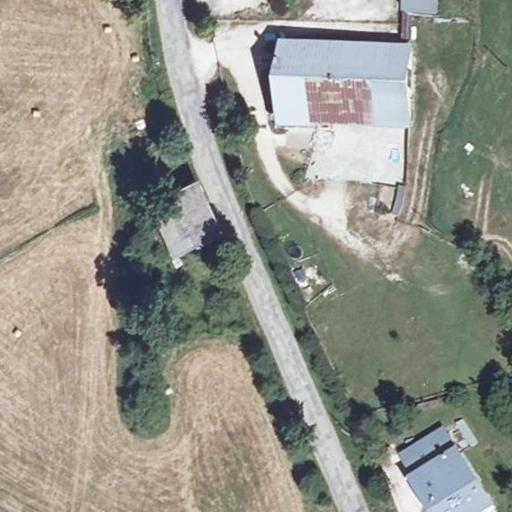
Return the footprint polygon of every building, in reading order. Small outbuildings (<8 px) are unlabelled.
[(439,0),(409,0),(409,14),(439,14),(439,0)] [(411,128),(413,50),(406,50),(287,47),(285,125),(411,128)] [(215,231),(193,180),(152,203),(173,253),(215,231)] [(309,301),(334,285),(319,260),(293,275),(309,301)] [(444,426),(401,456),(407,468),(413,483),(420,480),(459,453),(444,426)] [(487,511),(495,507),(459,453),(420,480),(413,483),(435,511),(487,511)]
